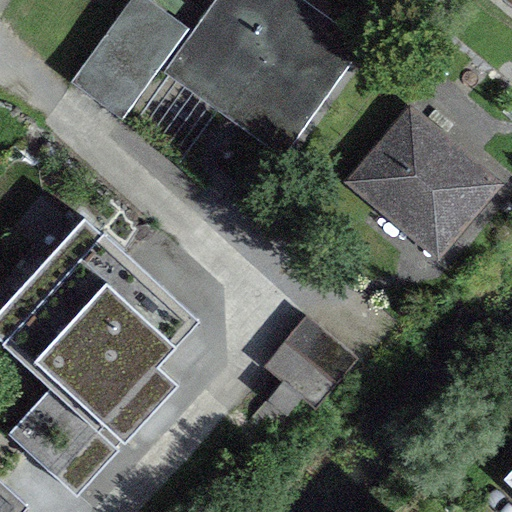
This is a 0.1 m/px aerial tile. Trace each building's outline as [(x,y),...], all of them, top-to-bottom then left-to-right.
[(192,28),(154,0),(134,0),(77,75),(127,113),(192,28)] [(370,37),(317,0),(220,0),(171,71),(289,153),(370,37)] [(507,184),(414,105),(351,178),(444,258),(507,184)] [(193,311),(83,213),(0,306),(0,325),(121,433),(180,367),(159,348),(193,311)] [(357,356),(307,313),(264,362),(316,406),(357,356)] [(511,459),(502,469),(511,478),(511,459)] [(12,511),(26,497),(0,473),(0,511),(12,511)]
